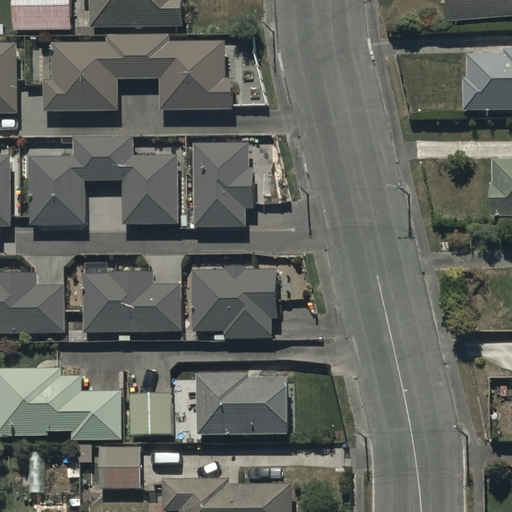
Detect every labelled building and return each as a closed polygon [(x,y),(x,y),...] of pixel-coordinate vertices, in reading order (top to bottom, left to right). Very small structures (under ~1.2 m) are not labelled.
[(74,0),(16,0),(16,35),(74,35),(74,0)] [(94,0),(94,32),(185,32),(185,0),(94,0)] [(511,0),(448,0),(450,27),(511,22),(511,0)] [(122,114),(121,83),(164,82),(164,114),(235,114),(235,81),(230,81),(230,47),(172,47),(172,39),(109,40),(109,48),(57,48),(58,85),(47,85),(47,115),(122,114)] [(0,117),(23,118),(23,48),(0,48),(0,117)] [(511,53),(506,54),(470,54),(470,81),(465,81),(465,116),(511,115),(511,53)] [(137,143),(77,144),(77,161),(31,161),(32,230),(88,229),(87,187),(127,187),(128,231),(180,230),(179,161),(137,162),(137,143)] [(252,150),(197,150),(197,230),(249,230),(249,213),(258,213),(258,173),(252,173),(252,150)] [(12,159),(0,159),(0,241),(2,242),(1,233),(14,233),(12,159)] [(511,164),(495,165),(495,188),(492,188),(492,221),(511,221),(511,164)] [(228,276),(196,276),(196,337),(226,337),(226,342),(274,342),(273,324),(280,324),(279,276),(250,276),(250,273),(228,273),(228,276)] [(40,279),(0,279),(0,339),(66,338),(66,289),(40,290),(40,279)] [(156,279),(87,279),(87,337),(185,336),(185,289),(156,289),(156,279)] [(0,442),(52,442),(52,436),(75,436),(75,445),(125,445),(125,396),(84,396),(84,381),(65,381),(64,373),(0,373),(0,442)] [(254,379),(199,380),(200,443),(292,441),(290,384),(254,385),(254,379)] [(175,398),(134,398),(134,440),(175,440),(175,398)] [(144,449),(101,449),(102,493),(144,493),(144,449)] [(296,511),(296,490),(232,489),(232,485),(168,484),(167,511),(296,511)]
